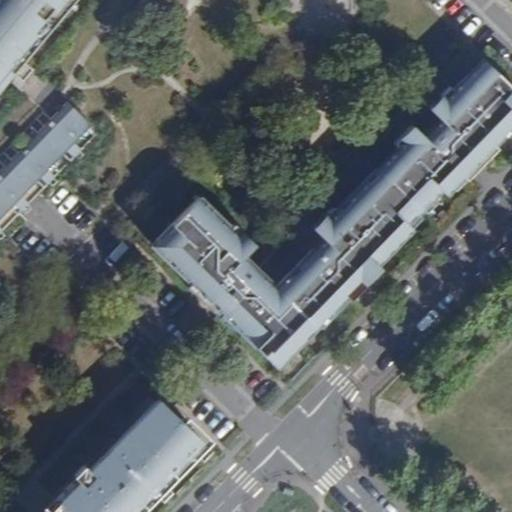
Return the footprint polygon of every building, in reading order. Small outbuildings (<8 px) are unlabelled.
[(58,11),(63,16),(75,0),(0,0),(0,89),(3,85),(0,82),(0,78),(8,69),(23,81),(33,69),(24,61),(44,38),(38,34),(48,22),(58,11)] [(54,27),(63,16),(58,11),(48,22),(54,27)] [(44,38),(54,27),(48,22),(38,34),(44,38)] [(511,86),(483,58),(453,89),(449,86),(428,107),(452,130),(445,137),(437,129),(435,128),(432,128),(429,129),(423,135),(411,124),(393,143),(400,149),(379,170),(419,210),(440,189),(445,194),(463,175),(467,179),(468,178),(471,175),(472,169),(466,162),(475,154),(479,158),(511,127),(511,86)] [(68,101),(0,170),(0,231),(98,132),(68,101)] [(379,170),(376,168),(335,209),(332,205),(324,213),(328,217),(315,230),(335,250),(328,257),(326,253),(323,250),(319,248),(312,248),(275,286),(316,326),(346,295),(350,299),(353,297),(355,292),(355,287),(350,282),(359,272),(364,277),(412,228),(407,223),(419,210),(379,170)] [(275,286),(258,269),(256,267),(253,265),(249,265),(248,265),(247,265),(247,266),(246,266),(245,266),(245,267),(238,274),(231,267),(243,255),(251,247),(239,235),(243,231),(234,223),(230,226),(199,196),(157,240),(177,261),(172,265),(190,283),(203,295),(208,291),(217,299),(213,303),(212,305),(212,307),(212,308),(212,309),(212,311),(214,313),(218,317),(222,314),(264,355),(268,350),(281,362),(316,326),(275,286)] [(328,217),(324,213),(311,226),(315,230),(328,217)] [(254,243),(243,231),(239,235),(251,247),(254,243)] [(152,245),(172,265),(177,261),(157,240),(152,245)] [(248,265),(249,265),(243,255),(231,267),(238,274),(245,267),(245,266),(246,266),(247,266),(247,265),(248,265)] [(200,299),(203,295),(190,283),(187,286),(200,299)] [(200,299),(214,313),(212,311),(212,309),(212,308),(212,307),(212,305),(213,303),(217,299),(208,291),(203,295),(200,299)] [(276,367),(281,362),(268,350),(264,355),(276,367)] [(78,480),(57,502),(68,511),(131,511),(152,491),(157,496),(167,486),(162,481),(192,450),(197,455),(207,445),(158,398),(89,469),(83,464),(72,475),(78,480)] [(68,511),(57,502),(48,511),(49,511),(68,511)]
